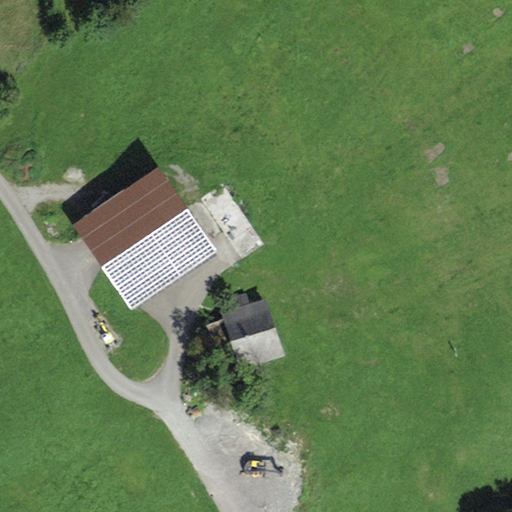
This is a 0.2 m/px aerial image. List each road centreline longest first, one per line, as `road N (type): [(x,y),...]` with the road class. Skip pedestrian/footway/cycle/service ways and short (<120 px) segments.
road 1 (track): [(0,183),(33,214),(112,385),(164,402)]
road 2 (track): [(236,511),(164,402)]
